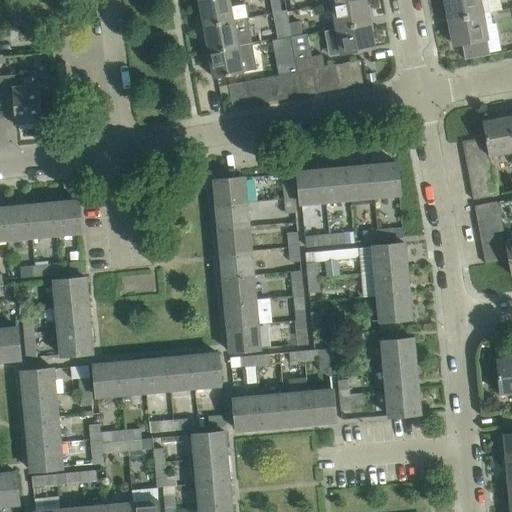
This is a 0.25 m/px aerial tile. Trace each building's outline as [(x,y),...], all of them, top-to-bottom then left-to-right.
[(229,0),(198,0),(203,25),(233,20),(248,17),(245,4),(230,6),(229,0)] [(281,10),(279,0),(269,0),(272,13),(286,10),(286,9),(281,10)] [(370,22),(366,0),(352,0),(333,4),(337,28),(370,22)] [(499,7),(497,0),(445,0),(450,19),(490,12),(489,9),(499,7)] [(289,23),(286,10),(272,13),(277,38),(286,36),(291,35),(292,35),(289,22),(289,23)] [(492,23),(490,12),(450,19),(454,45),(487,39),(484,25),(492,23)] [(238,45),(233,20),(203,25),(208,51),(238,45)] [(289,22),(292,35),(292,36),(303,34),(300,20),(289,22)] [(370,22),(337,28),(342,53),(375,47),(370,22)] [(291,36),(275,40),(277,51),(294,48),(292,39),(292,37),(291,36)] [(303,37),(292,39),(294,48),(296,59),(298,71),(300,71),(311,69),(323,67),(325,67),(322,54),(306,57),(303,37)] [(257,69),(252,43),(208,51),(213,77),(257,69)] [(296,59),(279,62),(282,75),(288,73),(298,72),(298,71),(296,59)] [(363,84),(359,60),(347,62),(351,86),(363,84)] [(351,86),(347,62),(335,65),(339,88),(351,86)] [(327,90),(339,88),(335,65),(325,67),(323,67),(327,90)] [(327,90),(323,67),(311,69),(316,93),(327,90)] [(316,93),(311,69),(300,71),(304,95),(316,93)] [(300,71),(298,71),(298,72),(288,73),(292,97),(304,95),(300,71)] [(374,72),(365,74),(367,82),(375,81),(374,72)] [(292,97),(288,73),(282,75),(276,76),(280,99),(292,97)] [(21,74),(0,75),(0,105),(15,104),(16,123),(42,120),(40,99),(56,97),(54,77),(41,78),(35,85),(22,86),(21,74)] [(276,76),(264,78),(268,101),(280,99),(276,76)] [(268,101),(264,78),(252,80),(257,104),(268,101)] [(257,104),(252,80),(241,82),(245,106),(257,104)] [(241,82),(229,84),(231,96),(233,108),(245,106),(241,82)] [(511,152),(511,135),(508,116),(483,121),(486,137),(488,148),(490,156),(511,152)] [(488,148),(486,137),(462,141),(465,153),(488,148)] [(490,156),(488,148),(465,153),(467,164),(490,160),(490,156)] [(493,172),(490,160),(467,164),(469,176),(493,172)] [(400,194),(397,162),(372,165),(375,197),(400,194)] [(375,197),(372,165),(347,167),(350,199),(375,197)] [(323,169),(326,201),(350,199),(347,167),(323,169)] [(326,201),(323,169),(298,172),(301,204),(326,201)] [(495,183),(493,172),(469,176),(471,188),(495,183)] [(247,201),(245,177),(213,179),(215,204),(247,201)] [(293,183),(292,183),(283,184),(284,198),(294,197),(293,183)] [(497,195),(495,183),(471,188),(473,200),(497,195)] [(295,212),(294,197),(284,198),(285,213),(295,212)] [(82,232),(79,200),(54,202),(57,234),(82,232)] [(250,226),(247,201),(215,204),(218,229),(250,226)] [(500,213),(498,201),(474,205),(477,217),(500,213)] [(57,234),(54,202),(29,205),(32,237),(57,234)] [(32,237),(29,205),(5,207),(8,239),(32,237)] [(502,224),(500,213),(477,217),(479,229),(502,224)] [(299,246),(297,222),(286,223),(288,247),(299,246)] [(502,224),(479,229),(481,240),(505,236),(502,224)] [(252,250),(250,226),(218,229),(220,253),(252,250)] [(394,237),(393,228),(378,229),(379,238),(394,237)] [(379,238),(378,229),(363,231),(364,240),(379,238)] [(344,233),(329,234),(330,244),(345,243),(344,233)] [(330,244),(329,234),(314,235),(315,246),(330,244)] [(505,240),(505,236),(481,240),(483,252),(507,248),(505,240)] [(405,243),(372,246),(359,247),(361,272),(375,271),(407,268),(405,243)] [(300,260),(299,246),(288,247),(289,261),(300,260)] [(359,254),(359,247),(305,252),(308,278),(318,277),(317,261),(354,258),(359,254)] [(509,259),(507,248),(483,252),(485,264),(509,259)] [(254,275),(252,250),(220,253),(222,278),(254,275)] [(81,251),(70,252),(71,260),(82,259),(81,251)] [(84,261),(69,262),(70,273),(85,271),(84,261)] [(49,264),(35,265),(36,276),(50,275),(49,264)] [(36,276),(35,265),(20,266),(21,277),(36,276)] [(363,297),(377,296),(409,293),(407,268),(375,271),(361,272),(363,297)] [(290,271),(291,281),(292,296),(303,295),(301,270),(290,271)] [(256,299),(254,275),(222,278),(225,302),(256,299)] [(86,277),(66,279),(54,280),(56,305),(88,302),(86,277)] [(318,277),(308,278),(309,292),(319,291),(318,277)] [(24,283),(13,284),(14,298),(25,297),(24,283)] [(377,296),(380,321),(412,318),(409,293),(377,296)] [(306,319),(303,295),(292,296),(275,297),(275,301),(280,302),(282,308),(294,307),(295,320),(306,319)] [(225,302),(227,326),(259,323),(257,300),(225,302)] [(90,327),(88,302),(56,305),(58,330),(90,327)] [(321,311),(311,312),(312,327),(322,326),(321,311)] [(22,318),(23,333),(35,332),(33,317),(22,318)] [(227,326),(229,352),(261,349),(259,324),(227,326)] [(17,327),(0,328),(0,360),(20,359),(17,327)] [(93,352),(90,327),(58,330),(61,355),(93,352)] [(307,328),(296,329),(297,345),(309,344),(307,328)] [(37,357),(35,332),(23,333),(26,358),(37,357)] [(382,341),(384,366),(416,363),(414,338),(382,341)] [(339,344),(328,345),(329,361),(340,360),(339,344)] [(320,360),(319,348),(304,350),(305,361),(320,360)] [(305,361),(304,350),(288,351),(290,362),(305,361)] [(220,385),(217,353),(192,355),(196,399),(221,397),(219,385),(220,385)] [(271,363),(270,353),(255,355),(256,365),(271,363)] [(196,399),(192,355),(168,357),(171,389),(195,387),(196,399)] [(256,365),(255,355),(230,357),(231,367),(256,365)] [(511,393),(511,356),(496,358),(500,394),(511,393)] [(171,389),(168,357),(143,360),(146,392),(171,389)] [(146,392),(143,360),(119,362),(122,394),(146,392)] [(122,394),(119,362),(94,364),(97,396),(122,394)] [(418,388),(416,363),(384,366),(386,391),(418,388)] [(89,377),(88,365),(70,367),(71,378),(78,378),(89,377)] [(56,393),(53,368),(21,371),(24,396),(56,393)] [(89,377),(78,378),(80,391),(90,390),(89,377)] [(349,394),(347,378),(338,379),(340,395),(349,394)] [(421,413),(418,388),(386,391),(389,416),(421,413)] [(336,421),(333,389),(308,391),(311,423),(336,421)] [(91,405),(90,390),(80,391),(81,405),(91,405)] [(311,423),(308,391),(283,394),(286,425),(311,423)] [(58,418),(56,393),(24,396),(26,421),(58,418)] [(286,425),(283,394),(259,396),(262,428),(286,425)] [(351,409),(349,394),(340,395),(341,410),(351,409)] [(262,428),(259,396),(233,398),(236,430),(262,428)] [(503,428),(511,427),(511,413),(501,415),(503,428)] [(224,425),(223,415),(198,418),(199,428),(224,425)] [(60,442),(58,418),(26,421),(28,445),(60,442)] [(199,428),(198,418),(173,420),(174,430),(199,428)] [(174,430),(173,420),(150,422),(150,432),(174,430)] [(100,431),(99,423),(89,424),(90,439),(101,438),(100,431)] [(141,428),(125,429),(126,440),(127,440),(142,439),(141,428)] [(125,429),(101,431),(100,431),(101,438),(101,443),(126,440),(125,429)] [(227,456),(225,431),(193,434),(195,459),(227,456)] [(511,432),(503,434),(505,460),(511,458),(511,432)] [(103,462),(101,443),(101,438),(90,439),(92,463),(103,462)] [(153,448),(152,438),(142,439),(127,440),(128,450),(129,458),(128,450),(153,448)] [(127,440),(126,440),(101,443),(102,452),(128,450),(127,440)] [(63,467),(60,442),(28,445),(31,470),(63,467)] [(164,448),(153,449),(155,463),(165,462),(164,448)] [(229,481),(227,456),(195,459),(197,484),(229,481)] [(166,476),(165,462),(155,463),(156,478),(157,487),(163,487),(173,486),(173,485),(176,485),(175,475),(166,476)] [(96,470),(81,472),(82,482),(97,480),(96,470)] [(0,505),(19,504),(16,472),(0,473),(0,505)] [(58,484),(68,483),(82,482),(81,472),(57,474),(58,484)] [(57,474),(46,475),(31,476),(32,486),(58,484),(57,474)] [(232,505),(229,481),(197,484),(200,508),(232,505)] [(175,511),(173,486),(163,487),(165,511),(175,511)] [(159,511),(158,499),(133,502),(133,511),(159,511)] [(133,511),(133,502),(109,504),(109,511),(133,511)]
